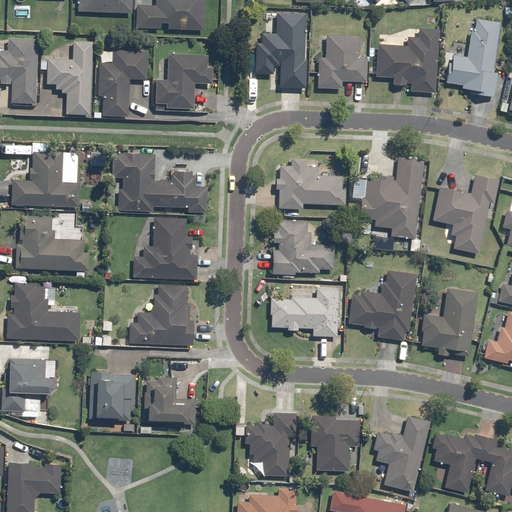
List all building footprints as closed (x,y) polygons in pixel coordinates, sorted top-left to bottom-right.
[(73,0),(73,12),(128,14),(128,0),(73,0)] [(133,5),(132,29),(201,32),(202,0),(151,0),(152,6),(133,5)] [(301,83),(303,14),(273,13),(272,35),(258,34),(257,42),(252,42),(252,63),(276,64),(276,82),(301,83)] [(466,96),(491,99),(495,73),(491,72),(498,23),(469,19),(464,57),(446,54),(441,88),(466,91),(466,96)] [(433,93),(437,29),(415,28),(415,38),(404,37),(404,46),(374,44),(372,77),(389,78),(389,86),(407,87),(406,92),(433,93)] [(314,57),(313,89),(339,90),(339,83),(363,84),(364,58),(355,58),(356,36),(322,35),(322,58),(314,57)] [(33,104),(36,39),(4,38),(4,52),(0,51),(0,83),(9,84),(8,103),(33,104)] [(88,115),(90,42),(70,41),(69,59),(44,58),(43,84),(52,85),(52,92),(63,92),(62,114),(88,115)] [(95,50),(92,116),(126,117),(127,80),(144,80),(145,53),(95,50)] [(153,79),(152,104),(163,104),(163,109),(191,110),(192,84),(209,85),(210,67),(203,67),(204,55),(166,54),(165,80),(153,79)] [(8,179),(7,205),(76,208),(77,183),(74,183),(76,151),(42,149),(42,152),(30,151),(28,180),(8,179)] [(153,155),(109,154),(109,178),(116,178),(115,211),(151,212),(152,207),(185,208),(185,213),(203,214),(204,187),(193,187),(193,172),(168,171),(168,182),(152,181),(153,155)] [(413,240),(421,161),(394,158),(392,177),(375,175),(374,180),(360,178),(355,219),(372,221),(371,226),(388,228),(387,237),(413,240)] [(276,166),(275,209),(299,210),(299,204),(343,206),(343,190),(339,189),(340,177),(315,176),(315,167),(303,167),(303,159),(288,159),(287,166),(276,166)] [(491,205),(496,180),(471,175),(467,193),(436,187),(429,221),(449,225),(447,235),(453,236),(450,250),(476,255),(486,204),(491,205)] [(507,230),(503,246),(511,247),(511,212),(503,210),(498,228),(507,230)] [(14,216),(12,269),(85,272),(86,253),(81,253),(82,240),(57,239),(58,218),(14,216)] [(131,257),(130,278),(193,280),(194,255),(189,254),(190,235),(183,235),(184,219),(150,218),(149,246),(140,246),(140,257),(131,257)] [(269,221),(268,274),(292,275),(292,273),(316,274),(316,269),(331,270),(331,245),(309,245),(309,232),(304,232),(304,221),(269,221)] [(405,341),(414,274),(384,270),(382,283),(378,282),(376,294),(349,290),(344,324),(375,328),(374,337),(405,341)] [(499,283),(494,303),(511,306),(511,270),(508,285),(499,283)] [(5,295),(3,338),(76,341),(77,312),(51,312),(52,287),(33,286),(33,283),(12,283),(11,296),(5,295)] [(127,322),(126,344),(190,346),(191,320),(187,320),(188,304),(184,304),(185,286),(156,285),(155,294),(150,294),(150,312),(134,312),(134,323),(127,322)] [(334,337),(336,289),(313,288),(313,299),(268,297),(267,328),(310,330),(310,336),(334,337)] [(466,358),(475,292),(443,288),(439,316),(420,314),(416,346),(434,348),(434,354),(466,358)] [(485,339),(480,358),(511,366),(511,312),(506,310),(501,327),(497,326),(493,341),(485,339)] [(1,358),(0,383),(0,411),(37,413),(37,395),(49,396),(50,360),(1,358)] [(133,375),(87,372),(84,418),(130,421),(133,375)] [(142,377),(140,423),(193,425),(194,399),(173,398),(174,378),(142,377)] [(293,437),(294,413),(269,411),(269,425),(241,424),(241,443),(245,443),(245,454),(249,454),(249,463),(258,463),(258,475),(284,476),(285,437),(293,437)] [(332,416),(308,415),(307,446),(313,446),(313,470),(346,471),(347,446),(355,446),(356,420),(332,420),(332,416)] [(410,492),(427,421),(404,415),(399,437),(374,431),(370,449),(374,450),(372,460),(385,463),(380,485),(410,492)] [(460,438),(432,431),(428,447),(431,448),(428,461),(446,464),(441,487),(464,492),(472,458),(487,462),(481,491),(506,496),(511,469),(511,449),(493,446),(494,440),(462,432),(460,438)] [(58,465),(5,463),(3,511),(31,511),(32,494),(57,495),(58,465)] [(233,501),(232,511),(292,511),(293,487),(274,487),(274,495),(245,494),(245,501),(233,501)] [(400,511),(402,504),(329,490),(325,509),(338,511),(400,511)] [(484,511),(445,503),(443,511),(484,511)]
